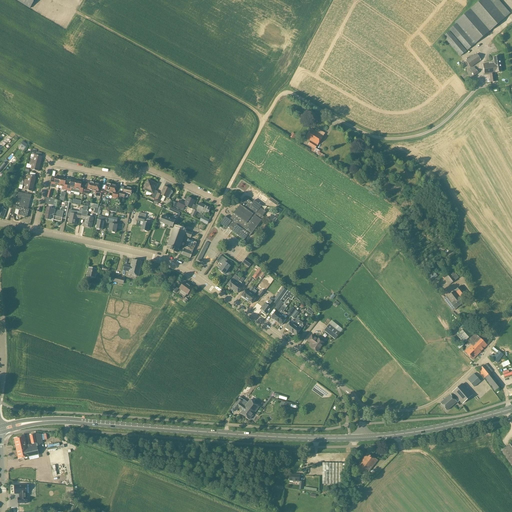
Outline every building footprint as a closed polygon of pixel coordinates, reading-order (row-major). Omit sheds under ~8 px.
[(35,0),(15,0),(30,9),(35,0)] [(467,51),(510,14),(497,0),(480,0),(455,23),(456,24),(449,30),(467,51)] [(443,37),(460,57),(466,51),(449,31),(443,37)] [(477,54),(466,61),(470,68),(480,61),(480,60),(477,54)] [(493,57),(494,62),(483,64),(485,75),(489,75),(490,83),(496,82),(494,73),(495,73),(501,72),(500,63),(502,63),(501,56),(493,57)] [(314,131),(311,129),(305,138),(310,141),(308,145),(313,148),(311,151),(323,159),(325,156),(319,152),(320,151),(316,148),(325,133),(318,129),(317,131),(315,130),(314,131)] [(30,161),(40,164),(42,157),(34,155),(33,159),(31,159),(30,161)] [(40,164),(30,161),(29,164),(32,165),(31,170),(38,171),(40,164)] [(21,180),(21,181),(34,184),(36,177),(28,175),(27,180),(25,179),(24,181),(21,180)] [(56,177),(55,181),(52,180),(50,187),(56,188),(56,185),(59,186),(61,178),(56,177)] [(8,184),(10,180),(7,178),(4,182),(1,186),(0,188),(0,192),(5,195),(8,190),(4,188),(6,183),(8,184)] [(61,178),(59,186),(62,186),(61,190),(66,191),(66,193),(68,184),(65,183),(66,179),(61,178)] [(68,184),(66,193),(67,193),(68,191),(74,192),(77,181),(71,180),(70,184),(68,184)] [(158,192),(154,190),(157,184),(148,180),(144,189),(152,193),(150,198),(155,200),(155,199),(158,192)] [(21,181),(21,184),(23,185),(26,185),(24,190),(32,192),(34,184),(21,181)] [(82,182),(77,181),(74,192),(83,194),(84,187),(81,187),(82,182)] [(89,181),(88,189),(84,188),(83,194),(89,195),(89,194),(92,194),(95,183),(89,181)] [(95,183),(92,194),(95,195),(95,196),(100,197),(101,191),(99,191),(100,184),(95,183)] [(102,189),(101,191),(100,197),(101,197),(101,195),(106,196),(106,195),(109,196),(111,184),(106,183),(105,189),(102,189)] [(111,184),(109,196),(110,193),(113,193),(112,198),(117,199),(118,199),(118,198),(119,192),(116,192),(117,185),(111,184)] [(158,192),(155,199),(160,201),(161,201),(163,202),(165,197),(169,199),(171,195),(172,194),(173,192),(172,191),(171,191),(171,189),(164,186),(160,194),(158,193),(158,192)] [(120,193),(119,197),(125,198),(125,194),(131,195),(132,188),(124,187),(123,192),(120,192),(120,193)] [(22,193),(18,192),(15,199),(21,200),(19,206),(28,209),(31,198),(24,196),(24,194),(22,193)] [(245,197),(232,216),(228,213),(225,216),(220,223),(226,228),(227,226),(232,230),(231,231),(243,239),(241,242),(248,246),(252,239),(256,241),(259,236),(253,232),(258,225),(261,220),(264,217),(263,217),(270,221),(275,213),(255,199),(253,201),(247,196),(246,198),(245,197)] [(188,197),(185,203),(179,200),(176,208),(183,211),(185,206),(191,209),(193,204),(194,204),(195,201),(188,197)] [(277,206),(279,203),(271,197),(269,200),(277,206)] [(52,206),(52,208),(47,207),(45,219),(53,221),(53,219),(55,211),(56,200),(46,198),(45,204),(53,205),(53,206),(52,206)] [(53,219),(53,221),(53,220),(62,221),(62,218),(66,219),(68,208),(69,203),(69,202),(65,202),(64,206),(62,206),(62,208),(61,208),(60,211),(56,210),(56,207),(58,200),(56,200),(55,211),(53,219)] [(196,211),(193,210),(190,216),(194,217),(197,218),(198,217),(199,215),(199,214),(196,213),(197,211),(200,213),(201,212),(203,213),(204,212),(208,213),(210,208),(200,203),(196,211)] [(17,206),(13,206),(11,213),(15,213),(16,209),(19,210),(18,215),(27,217),(29,209),(28,209),(19,206),(19,207),(17,206)] [(180,211),(170,207),(169,210),(179,215),(180,211)] [(80,218),(82,209),(80,208),(79,212),(69,210),(67,217),(69,217),(68,223),(76,224),(78,218),(80,218)] [(82,209),(80,218),(85,219),(83,226),(91,228),(93,218),(87,216),(88,212),(83,210),(83,209),(82,209)] [(149,223),(147,222),(148,218),(145,218),(146,214),(139,213),(137,221),(143,222),(141,230),(147,232),(149,223)] [(117,225),(115,224),(116,222),(117,223),(118,219),(113,217),(110,216),(110,215),(109,215),(107,224),(110,224),(109,231),(116,233),(117,225)] [(175,215),(173,220),(162,215),(160,222),(168,225),(168,227),(172,228),(172,227),(175,220),(176,221),(178,216),(175,215)] [(99,216),(98,220),(96,229),(102,230),(104,224),(107,224),(108,218),(99,216)] [(186,230),(185,232),(174,228),(167,246),(168,246),(167,249),(170,250),(170,251),(174,253),(174,252),(182,255),(190,258),(194,248),(197,242),(188,239),(186,245),(184,244),(183,247),(182,247),(181,250),(179,249),(184,236),(190,238),(192,233),(186,230)] [(206,242),(197,260),(200,261),(209,243),(206,242)] [(453,250),(446,254),(449,258),(455,253),(453,250)] [(229,261),(220,255),(217,260),(223,264),(219,270),(224,274),(230,266),(227,264),(229,261)] [(132,259),(131,266),(124,264),(123,271),(129,272),(129,274),(139,277),(142,262),(132,259)] [(87,276),(95,278),(97,269),(89,268),(88,272),(87,272),(87,276)] [(256,280),(259,277),(263,271),(259,268),(252,277),(256,280)] [(454,271),(453,271),(452,269),(446,273),(445,271),(441,274),(444,278),(444,279),(448,285),(459,277),(454,271)] [(159,276),(166,279),(167,274),(160,272),(152,270),(151,274),(159,276)] [(431,282),(437,276),(434,272),(427,277),(431,282)] [(235,275),(232,279),(227,285),(233,289),(240,279),(235,275)] [(125,278),(115,276),(113,282),(123,284),(125,278)] [(240,279),(233,289),(238,293),(242,287),(240,285),(242,283),(241,283),(244,279),(242,277),(240,279)] [(179,289),(180,290),(178,293),(184,297),(187,294),(187,295),(193,287),(185,281),(179,289)] [(461,299),(462,298),(467,294),(461,286),(454,290),(454,291),(443,299),(453,311),(456,309),(456,308),(463,303),(459,298),(460,297),(461,299)] [(270,300),(267,304),(265,303),(262,307),(263,307),(261,310),(267,314),(272,308),(271,308),(274,303),(277,305),(280,300),(287,291),(283,287),(272,302),(270,300)] [(256,288),(255,288),(251,293),(247,299),(252,303),(256,297),(253,295),(257,291),(254,289),(256,288)] [(241,296),(247,299),(251,293),(246,290),(241,296)] [(280,300),(277,305),(274,308),(278,311),(283,303),(284,304),(288,298),(291,300),(295,296),(287,290),(280,300)] [(282,306),(277,313),(275,311),(271,317),(276,321),(284,311),(287,306),(284,304),(283,306),(282,306)] [(292,307),(287,315),(291,317),(296,310),(298,306),(297,304),(296,306),(295,305),(293,308),(292,307)] [(296,310),(291,317),(294,319),(299,313),(296,310)] [(284,311),(276,321),(282,325),(286,319),(284,318),(285,315),(286,313),(284,311)] [(298,317),(293,324),(290,322),(285,328),(291,332),(295,326),(300,319),(298,317)] [(305,322),(300,319),(295,326),(291,332),(296,336),(300,330),(300,329),(305,322)] [(340,333),(329,324),(324,331),(335,340),(340,333)] [(472,335),(465,327),(457,335),(462,340),(461,340),(463,343),(466,340),(472,335)] [(468,341),(471,345),(465,351),(473,359),(479,353),(487,345),(490,342),(487,339),(482,334),(479,337),(475,333),(468,341)] [(318,338),(317,339),(312,335),(308,340),(313,344),(311,347),(317,351),(324,342),(318,338)] [(495,356),(491,354),(489,357),(497,363),(503,354),(499,351),(495,356)] [(490,373),(492,371),(486,363),(478,370),(484,378),(494,391),(501,386),(490,373)] [(481,381),(474,373),(467,379),(474,387),(481,381)] [(452,392),(462,403),(472,395),(462,384),(452,392)] [(440,403),(447,410),(457,402),(450,394),(440,403)] [(238,398),(236,402),(240,406),(241,405),(244,408),(246,405),(251,408),(251,409),(255,412),(259,407),(250,400),(245,406),(242,403),(243,402),(238,398)] [(240,406),(236,402),(232,407),(237,411),(239,408),(242,411),(240,413),(250,420),(255,412),(251,409),(251,408),(246,405),(244,408),(241,405),(240,406)] [(29,443),(26,443),(25,436),(14,438),(18,459),(24,458),(25,461),(30,460),(29,457),(39,455),(37,446),(36,443),(42,442),(40,433),(35,434),(29,435),(31,444),(29,445),(29,443)] [(511,466),(511,442),(500,450),(511,466)] [(365,476),(377,460),(367,453),(356,468),(365,476)] [(342,484),(342,463),(322,463),(322,484),(342,484)] [(356,470),(351,466),(346,473),(350,477),(356,470)] [(304,486),(317,488),(319,476),(315,476),(315,477),(305,476),(304,486)] [(30,484),(15,485),(15,494),(20,494),(20,496),(18,496),(19,500),(29,500),(28,495),(27,495),(27,494),(31,494),(30,484)]
